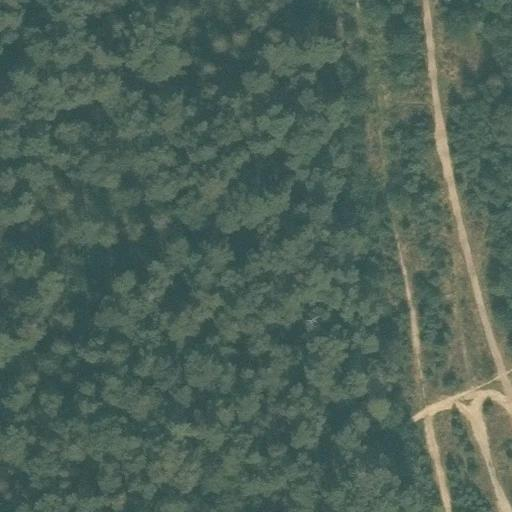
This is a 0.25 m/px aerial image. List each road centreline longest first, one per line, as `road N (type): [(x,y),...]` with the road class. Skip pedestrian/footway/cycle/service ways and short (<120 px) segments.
road 1 (track): [(450,511),(423,399),(358,0)]
road 2 (track): [(420,0),(485,359),(511,436)]
